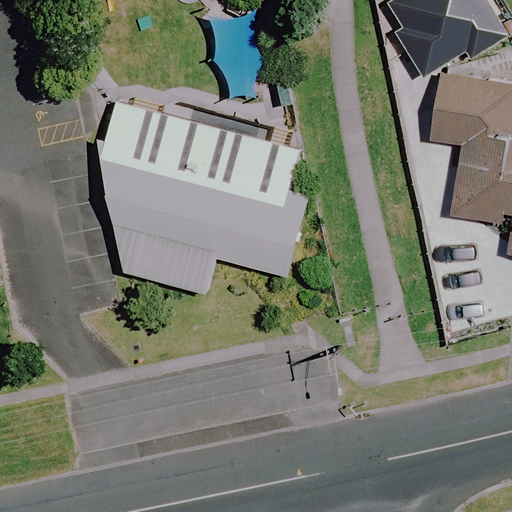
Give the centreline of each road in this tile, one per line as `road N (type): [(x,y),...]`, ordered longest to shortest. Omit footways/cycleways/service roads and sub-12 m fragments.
road 1 (tertiary): [(354,465),(130,511)]
road 2 (tertiary): [(511,430),(354,465)]
